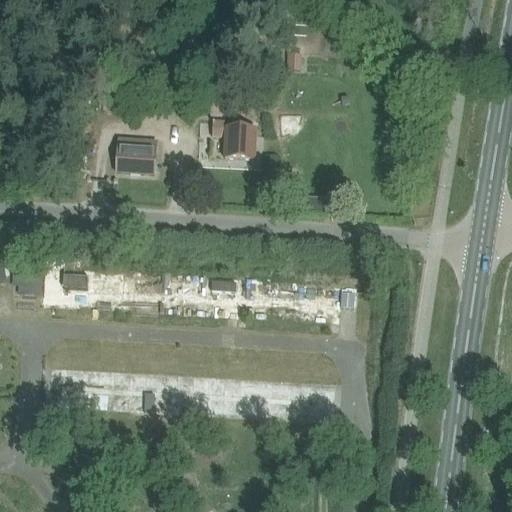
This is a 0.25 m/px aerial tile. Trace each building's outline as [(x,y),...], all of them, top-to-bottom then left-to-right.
[(289,57),(288,73),(301,73),(302,58),(289,57)] [(226,140),(226,141),(225,162),(254,163),(256,133),(233,132),(233,125),(213,125),(213,139),(226,140)] [(118,144),(115,176),(153,178),(155,146),(118,144)] [(14,267),(14,289),(20,289),(42,289),(42,268),(14,267)] [(83,288),(84,278),(62,276),(62,286),(83,288)] [(210,283),(210,291),(234,292),(235,284),(210,283)] [(342,294),(341,310),(354,310),(355,295),(342,294)]
